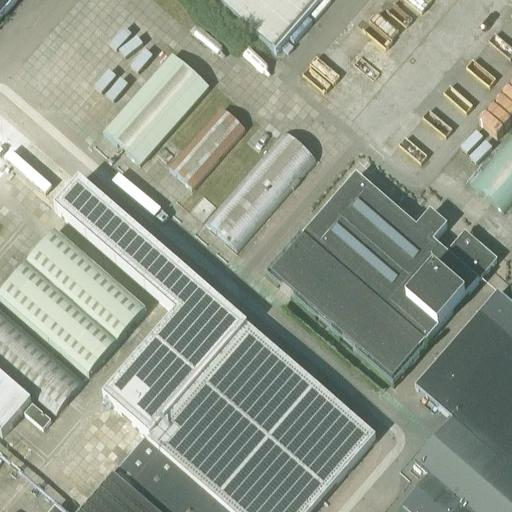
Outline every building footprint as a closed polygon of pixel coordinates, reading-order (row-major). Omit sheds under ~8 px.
[(0,0),(0,23),(19,0),(0,0)] [(209,0),(275,57),(324,0),(209,0)] [(398,8),(388,1),(382,8),(370,0),(365,0),(361,7),(386,25),(398,8)] [(511,32),(493,22),(484,39),(507,51),(511,40),(511,32)] [(305,71),(327,85),(339,67),(317,53),(305,71)] [(140,170),(209,92),(172,60),(103,138),(140,170)] [(87,102),(108,113),(118,93),(98,82),(87,102)] [(40,144),(50,133),(14,100),(4,112),(40,144)] [(192,194),(245,134),(221,114),(168,174),(192,194)] [(237,256),(316,166),(281,137),(204,226),(237,256)] [(511,137),(470,186),(503,215),(511,204),(511,137)] [(392,383),(495,265),(464,239),(446,259),(432,247),(445,231),(430,217),(416,233),(355,181),(271,279),(392,383)] [(314,511),(375,442),(247,331),(79,186),(54,214),(175,319),(103,403),(149,444),(147,446),(145,444),(85,511),(53,511),(54,511),(53,511),(314,511)] [(0,303),(89,381),(145,316),(55,237),(0,299),(0,303)] [(511,511),(511,310),(497,298),(415,393),(452,425),(415,468),(434,484),(409,511),(403,511),(402,511),(511,511)] [(0,371),(56,420),(85,386),(0,311),(0,371)] [(0,380),(0,439),(1,441),(31,408),(0,380)] [(64,510),(125,439),(113,429),(52,500),(64,510)]
